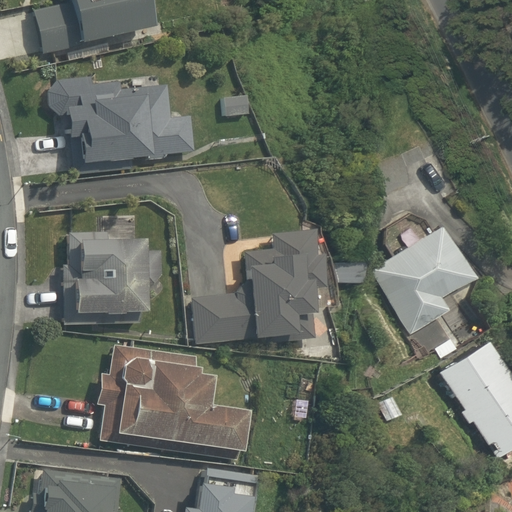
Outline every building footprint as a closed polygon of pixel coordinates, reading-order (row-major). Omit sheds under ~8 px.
[(65,0),(67,5),(21,17),(32,60),(160,27),(153,0),(65,0)] [(83,140),(83,169),(161,165),(161,160),(190,159),(188,119),(168,120),(166,90),(123,92),(123,86),(63,89),(61,89),(60,89),(58,90),(57,90),(55,91),(54,92),(53,92),(52,93),(51,95),(50,96),(49,97),(48,98),(48,100),(47,101),(47,103),(47,105),(47,106),(47,108),(47,109),(48,111),(48,112),(49,113),(50,115),(51,116),(52,117),(53,118),(55,119),(56,119),(57,120),(59,120),(60,121),(62,121),(64,121),(65,121),(67,120),(66,140),(83,140)] [(239,101),(218,101),(218,123),(239,123),(239,101)] [(443,229),(364,271),(402,342),(448,318),(437,298),(471,280),(443,229)] [(310,231),(268,238),(269,250),(242,254),(249,299),(187,309),(194,352),(300,335),(295,306),(308,304),(305,284),(325,280),(319,242),(312,243),(310,231)] [(107,236),(66,233),(59,325),(140,331),(147,247),(107,244),(107,236)] [(202,355),(111,345),(108,376),(97,375),(93,408),(101,409),(97,442),(248,459),(252,416),(210,411),(214,373),(200,372),(202,355)] [(511,451),(511,381),(488,345),(438,379),(495,463),(511,451)] [(250,511),(255,474),(205,469),(199,511),(250,511)] [(116,511),(119,479),(44,472),(41,501),(28,500),(26,511),(116,511)]
